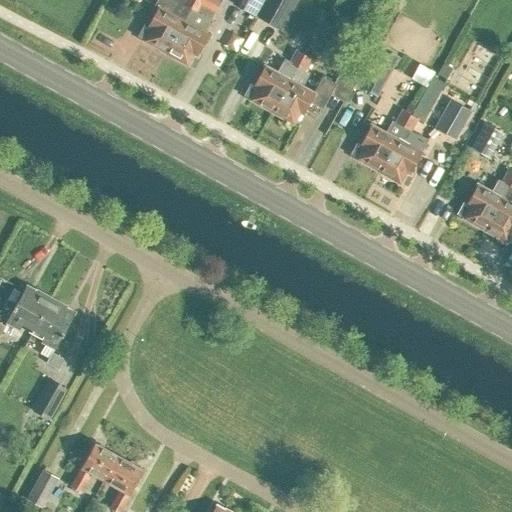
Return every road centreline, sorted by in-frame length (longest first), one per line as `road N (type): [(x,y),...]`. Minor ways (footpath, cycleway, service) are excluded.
road 1 (primary): [(511,332),(0,48)]
road 2 (unclassified): [(511,463),(163,272)]
road 3 (unclassified): [(298,511),(158,433),(122,387),(127,335),(163,272)]
road 4 (unclassified): [(163,272),(0,179)]
